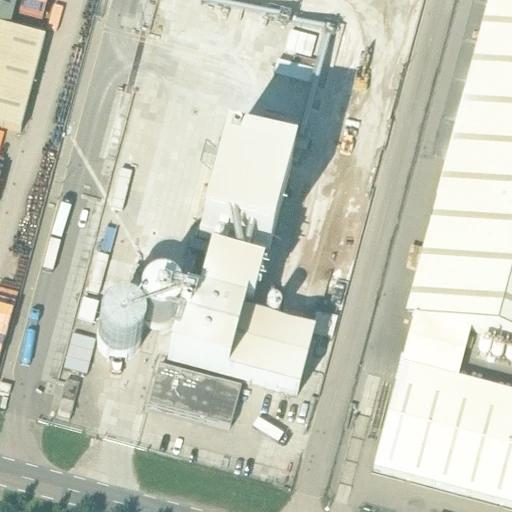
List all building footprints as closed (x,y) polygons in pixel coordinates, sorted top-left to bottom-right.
[(0,0),(0,129),(20,135),(24,116),(42,41),(6,32),(14,0),(0,0)] [(511,343),(511,0),(495,0),(411,316),(511,343)] [(292,32),(287,52),(313,59),(318,38),(292,32)] [(266,257),(289,172),(221,154),(199,240),(266,257)] [(305,232),(311,209),(291,204),(286,227),(305,232)] [(251,313),(260,282),(202,267),(191,307),(239,320),(242,311),(251,313)] [(176,307),(172,300),(165,296),(157,294),(149,296),(143,300),(138,307),(137,314),(138,322),(143,329),(149,333),(157,335),(165,333),(172,329),(176,322),(178,314),(176,307)] [(296,399),(312,339),(239,320),(191,307),(181,304),(165,364),(296,399)] [(273,325),(277,322),(277,317),(275,314),(271,312),(267,313),(264,317),(264,322),(268,325),(273,325)] [(316,315),(311,334),(331,339),(336,320),(316,315)] [(139,331),(134,324),(127,319),(119,317),(110,319),(103,324),(98,331),(97,339),(98,348),(103,355),(110,360),(119,362),(127,360),(134,355),(139,348),(141,339),(139,331)] [(95,342),(72,336),(63,371),(86,377),(95,342)] [(470,351),(472,341),(461,338),(458,348),(470,351)] [(157,370),(147,409),(205,425),(204,425),(228,431),(239,392),(157,370)] [(511,412),(396,382),(372,472),(511,508),(511,412)] [(67,422),(76,386),(66,384),(57,420),(67,422)]
